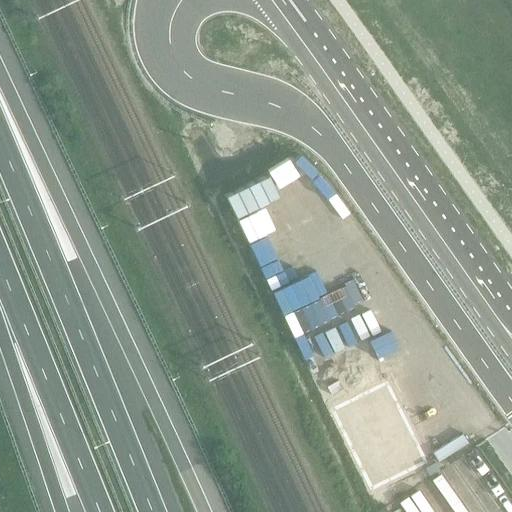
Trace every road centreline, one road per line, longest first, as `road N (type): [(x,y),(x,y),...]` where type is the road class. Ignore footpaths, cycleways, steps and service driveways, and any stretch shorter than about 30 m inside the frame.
road 1 (unclassified): [(181,0),(169,26),(181,70),(203,86),(279,108),(321,136),(511,402)]
road 2 (motorway): [(205,511),(0,85)]
road 3 (unclassified): [(511,325),(277,0)]
road 4 (motorway): [(151,511),(0,144)]
road 5 (motorway): [(3,272),(95,511)]
road 6 (motorway): [(3,272),(36,438),(60,511)]
